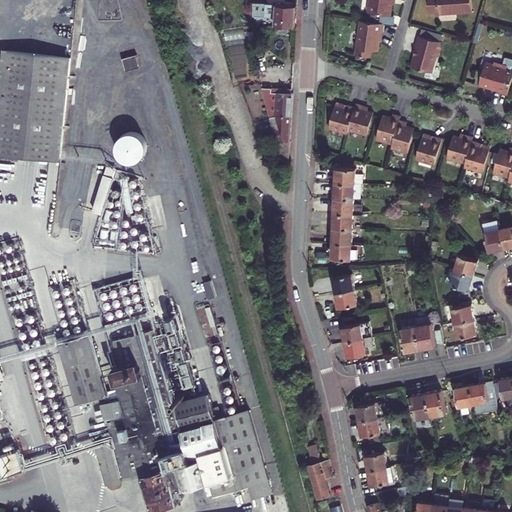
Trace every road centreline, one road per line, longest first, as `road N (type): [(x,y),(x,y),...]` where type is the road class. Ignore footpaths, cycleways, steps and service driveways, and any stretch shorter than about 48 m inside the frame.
road 1 (tertiary): [(308,65),(299,272),(331,385)]
road 2 (residential): [(331,385),(494,356),(511,344)]
road 3 (unknown): [(47,503),(0,344)]
road 4 (residential): [(384,85),(511,121)]
road 5 (tertiary): [(331,385),(356,511)]
